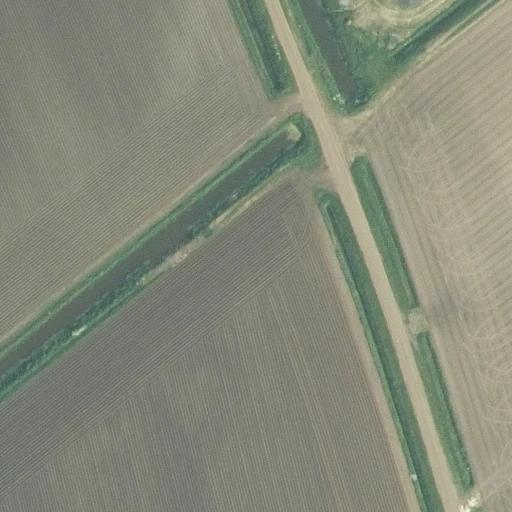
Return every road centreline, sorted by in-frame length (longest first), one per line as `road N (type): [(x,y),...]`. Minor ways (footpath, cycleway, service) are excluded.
road 1 (unclassified): [(452,511),(365,238),(271,0)]
road 2 (track): [(307,93),(427,0)]
